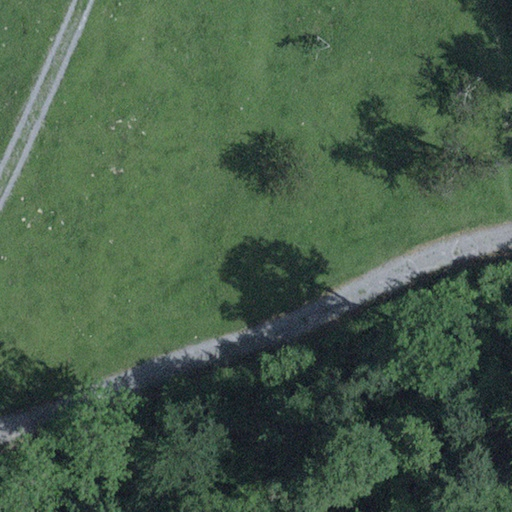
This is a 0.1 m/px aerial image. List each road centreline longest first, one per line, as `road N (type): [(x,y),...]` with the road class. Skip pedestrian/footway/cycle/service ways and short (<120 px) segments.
road 1 (track): [(0,415),(113,382),(420,259),(511,232)]
road 2 (track): [(0,189),(83,0)]
